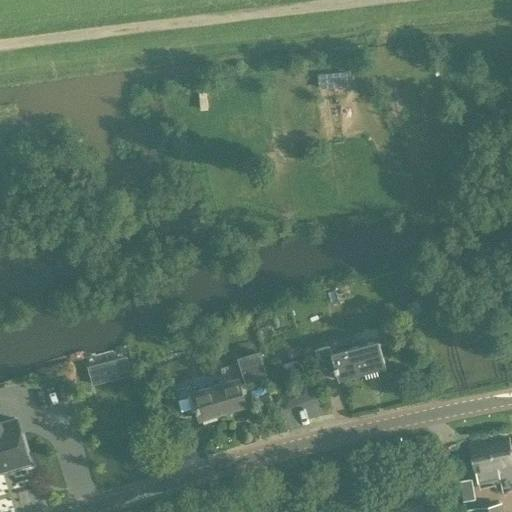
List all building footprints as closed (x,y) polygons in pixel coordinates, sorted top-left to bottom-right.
[(347,74),(319,77),(320,88),(348,85),(347,74)] [(408,303),(412,314),(419,311),(415,300),(408,303)] [(264,311),(255,314),(257,321),(266,319),(264,311)] [(338,381),(385,369),(379,342),(332,354),(330,347),(315,350),(322,377),(336,373),(338,381)] [(259,354),(236,361),(245,390),(268,384),(265,372),(259,354)] [(278,356),(269,358),(273,374),(282,372),(278,356)] [(99,365),(87,368),(92,386),(104,383),(99,365)] [(200,420),(246,406),(239,380),(192,393),(190,386),(175,390),(183,416),(197,412),(200,420)] [(295,389),(281,395),(286,409),(294,406),(298,398),(295,389)] [(13,419),(0,423),(0,471),(26,463),(13,419)] [(505,439),(469,446),(469,447),(473,464),(474,469),(476,469),(478,480),(500,476),(501,481),(502,487),(504,496),(511,494),(511,454),(508,438),(505,439)] [(460,480),(464,499),(475,497),(472,478),(460,480)]
